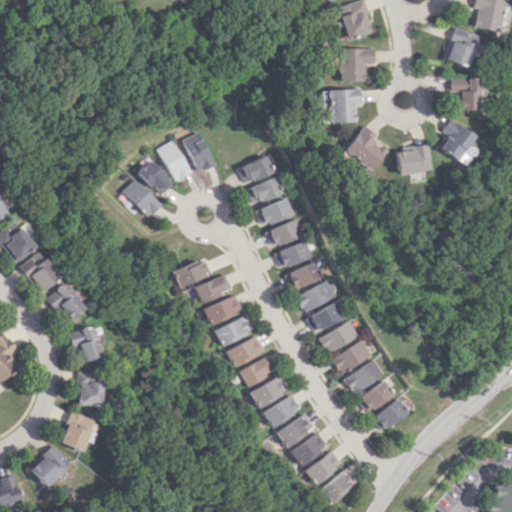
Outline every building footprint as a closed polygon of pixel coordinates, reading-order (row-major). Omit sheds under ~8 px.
[(355,0),(334,6),(344,38),(369,31),(359,0),(355,0)] [(468,25),(492,31),(499,0),(468,0),(467,7),(472,8),(468,25)] [(439,58),(462,67),(474,36),(452,27),(439,58)] [(370,48),(335,47),(334,80),(361,81),(361,62),(370,62),(370,48)] [(479,89),(473,89),(473,77),(445,76),(444,91),(454,91),(454,109),(478,110),(479,89)] [(324,122),(351,121),(351,103),(356,103),(355,88),(324,89),(324,122)] [(468,136),(445,117),(436,128),(443,133),(432,147),(449,160),(468,136)] [(383,149),(358,127),(340,148),(365,169),(383,149)] [(196,172),(213,164),(197,131),(181,139),(196,172)] [(191,171),(171,140),(156,149),(176,180),(191,171)] [(424,171),(423,145),(390,146),(391,173),(424,171)] [(235,167),(240,183),(270,172),(265,156),(235,167)] [(160,195),(173,185),(153,160),(140,170),(160,195)] [(279,191),(273,176),(243,189),(249,204),(279,191)] [(162,204),(136,179),(124,191),(150,216),(162,204)] [(289,215),(284,199),(252,208),(257,224),(289,215)] [(296,236),(289,220),(261,231),(267,245),(278,240),(279,242),(296,236)] [(0,229),(0,244),(13,261),(33,246),(18,227),(8,235),(3,227),(0,229)] [(277,268),(307,255),(300,239),(270,253),(277,268)] [(30,264),(22,271),(38,291),(57,276),(37,251),(26,260),(30,264)] [(173,270),(180,286),(210,273),(203,257),(173,270)] [(317,276),(310,261),(280,273),(287,289),(317,276)] [(200,301),(229,288),(223,273),(193,286),(200,301)] [(291,295),(299,311),(331,296),(323,279),(291,295)] [(81,308),(62,282),(45,295),(64,321),(81,308)] [(203,308),(210,323),(240,310),(232,294),(203,308)] [(309,332),(339,318),(332,302),(302,316),(309,332)] [(220,344),(250,330),(243,315),(213,329),(220,344)] [(314,337),(324,353),(355,335),(345,319),(314,337)] [(97,355),(88,325),(65,332),(69,347),(76,345),(81,360),(97,355)] [(0,378),(14,368),(6,357),(15,350),(1,331),(0,331),(0,378)] [(261,351),(254,335),(225,349),(232,365),(261,351)] [(327,355),(335,372),(367,357),(360,340),(327,355)] [(259,373),(270,369),(265,357),(237,368),(243,385),(262,378),(259,373)] [(344,376),(354,390),(380,373),(370,358),(344,376)] [(87,370),(73,370),(72,404),(96,405),(97,379),(86,379),(87,370)] [(248,391),(257,406),(285,390),(276,375),(248,391)] [(391,395),(382,380),(356,395),(365,410),(391,395)] [(297,408),(288,394),(261,411),(270,425),(297,408)] [(377,431),(405,413),(395,399),(368,416),(377,431)] [(89,420),(67,410),(54,441),(76,451),(81,440),(87,442),(91,432),(85,429),(89,420)] [(274,429),(282,445),(311,430),(303,414),(274,429)] [(288,448),(296,463),(324,448),(316,433),(288,448)] [(64,463),(48,445),(24,468),(40,486),(64,463)] [(302,470),(312,484),(328,472),(325,469),(336,461),(328,450),(302,470)] [(316,488),(327,503),(353,482),(342,467),(316,488)] [(0,504),(16,498),(7,474),(0,476),(0,504)] [(511,511),(511,485),(492,483),(490,503),(488,503),(487,511),(511,511)]
